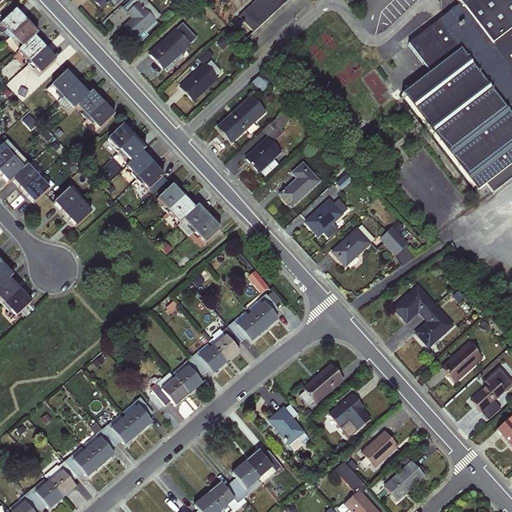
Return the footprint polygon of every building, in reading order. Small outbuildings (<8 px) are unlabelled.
[(91,0),(91,1),(101,11),(110,3),(113,7),(120,0),(91,0)] [(129,0),(120,8),(130,19),(122,27),(138,45),(147,36),(145,34),(156,25),(154,22),(160,16),(145,0),(129,0)] [(255,0),(239,15),(254,32),(288,0),(255,0)] [(430,72),(403,91),(473,193),(487,184),(492,190),(511,176),(511,0),(456,0),(460,5),(408,41),(430,72)] [(0,26),(10,37),(26,22),(15,10),(0,24),(0,26)] [(26,22),(10,37),(20,49),(34,38),(37,34),(26,22)] [(174,29),(146,54),(162,71),(190,46),(174,29)] [(29,64),(44,49),(34,38),(20,49),(17,52),(29,64)] [(44,49),(29,64),(39,76),(56,61),(44,49)] [(192,104),(218,80),(203,64),(177,88),(192,104)] [(23,85),(29,79),(22,71),(8,84),(22,98),(29,92),(23,85)] [(62,101),(77,85),(66,73),(50,88),(62,101)] [(76,109),(87,96),(77,85),(62,101),(72,112),(76,109)] [(87,120),(102,105),(91,93),(87,96),(76,109),(87,120)] [(249,96),(214,128),(230,145),(265,113),(249,96)] [(102,105),(87,120),(98,132),(114,117),(102,105)] [(260,173),(264,176),(277,164),(274,160),(281,153),(272,143),(283,133),(279,129),(293,117),(287,109),(267,126),(273,132),(242,159),(257,175),(260,173)] [(117,153),(133,138),(122,126),(106,141),(117,153)] [(133,138),(117,153),(127,165),(141,154),(144,150),(133,138)] [(0,169),(12,157),(1,146),(0,146),(0,169)] [(136,180),(151,165),(141,154),(127,165),(124,168),(136,180)] [(10,181),(22,169),(12,157),(0,169),(0,177),(7,185),(10,181)] [(320,182),(302,163),(289,174),(294,180),(277,196),(290,210),(320,182)] [(21,193),(37,178),(26,165),(22,169),(10,181),(21,193)] [(151,165),(136,180),(146,192),(162,177),(151,165)] [(37,178),(21,193),(32,205),(48,190),(37,178)] [(167,213),(182,197),(171,186),(155,201),(167,213)] [(63,217),(79,201),(68,189),(52,205),(63,217)] [(181,221),(192,208),(182,197),(167,213),(177,224),(181,221)] [(302,223),(316,239),(322,234),(327,239),(337,230),(333,225),(346,210),(337,200),(332,204),(328,200),(302,223)] [(79,201),(63,217),(74,228),(90,213),(79,201)] [(192,232),(207,217),(196,205),(192,208),(181,221),(192,232)] [(207,217),(192,232),(203,244),(219,229),(207,217)] [(355,228),(329,253),(344,269),(374,239),(361,225),(357,229),(355,228)] [(393,226),(380,238),(396,256),(409,243),(393,226)] [(0,264),(0,286),(8,280),(12,276),(0,264)] [(0,303),(3,306),(18,291),(8,280),(0,286),(0,303)] [(421,319),(435,306),(416,286),(390,310),(405,326),(417,314),(421,319)] [(18,291),(3,306),(13,318),(29,303),(18,291)] [(246,312),(264,332),(278,320),(274,316),(279,311),(266,295),(259,302),(246,312)] [(453,327),(435,306),(421,319),(425,323),(413,334),(427,350),(453,327)] [(264,332),(246,312),(227,328),(241,344),(246,339),(250,344),(264,332)] [(241,344),(227,328),(222,332),(219,330),(210,336),(212,339),(207,344),(227,363),(239,352),(236,348),(241,344)] [(190,359),(202,374),(208,370),(213,375),(227,363),(207,344),(190,359)] [(454,385),(481,360),(467,344),(439,368),(454,385)] [(202,374),(190,359),(184,364),(187,368),(174,380),(187,396),(202,384),(197,379),(202,374)] [(315,405),(344,382),(330,366),(301,390),(303,392),(297,396),(307,408),(313,403),(315,405)] [(511,386),(511,382),(498,367),(480,383),(485,388),(469,402),(480,415),(482,413),(488,420),(499,410),(493,403),(511,386)] [(187,396),(174,380),(168,374),(155,384),(157,386),(151,392),(164,407),(170,401),(175,407),(187,396)] [(327,415),(347,439),(370,420),(350,395),(327,415)] [(123,418),(138,435),(151,424),(147,418),(153,414),(139,398),(134,403),(137,407),(123,418)] [(287,446),(304,432),(281,407),(265,421),(287,446)] [(511,450),(511,415),(495,431),(511,450)] [(138,435),(123,418),(111,430),(106,425),(101,430),(115,446),(119,441),(124,446),(138,435)] [(81,448),(100,467),(113,456),(109,451),(115,446),(101,430),(94,437),(81,448)] [(363,459),(358,464),(363,469),(369,464),(374,469),(397,448),(383,432),(359,453),(363,459)] [(100,467),(81,448),(63,463),(76,479),(81,474),(86,479),(100,467)] [(244,462),(262,483),(274,473),(278,477),(285,471),(267,451),(261,456),(257,451),(244,462)] [(229,483),(243,499),(262,483),(244,462),(230,474),(234,479),(229,483)] [(424,478),(409,462),(381,488),(396,503),(424,478)] [(76,479),(63,463),(58,467),(61,470),(48,481),(62,498),(75,487),(71,483),(76,479)] [(25,494),(38,509),(44,505),(48,510),(62,498),(48,481),(45,478),(25,494)] [(243,499),(229,483),(224,488),(219,483),(206,494),(220,511),(219,511),(230,511),(231,511),(230,511),(234,511),(246,502),(243,499)] [(377,511),(358,491),(342,506),(347,511),(377,511)] [(34,511),(38,509),(25,494),(19,499),(23,503),(12,511),(34,511)] [(191,511),(219,511),(220,511),(206,494),(192,506),(195,509),(191,511)]
